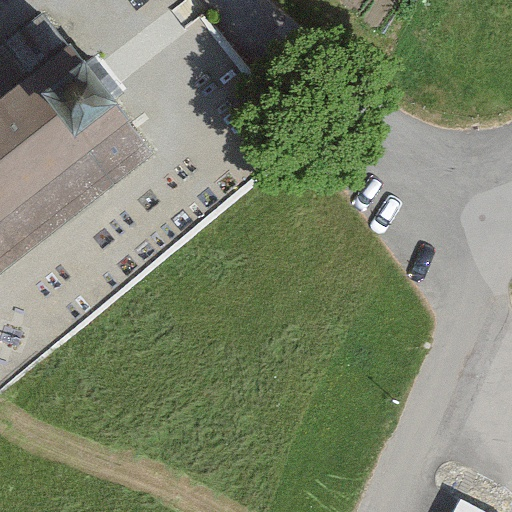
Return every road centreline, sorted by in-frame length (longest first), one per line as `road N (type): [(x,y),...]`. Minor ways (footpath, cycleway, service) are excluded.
road 1 (residential): [(236,0),(320,92),(495,221)]
road 2 (residential): [(495,221),(378,511)]
